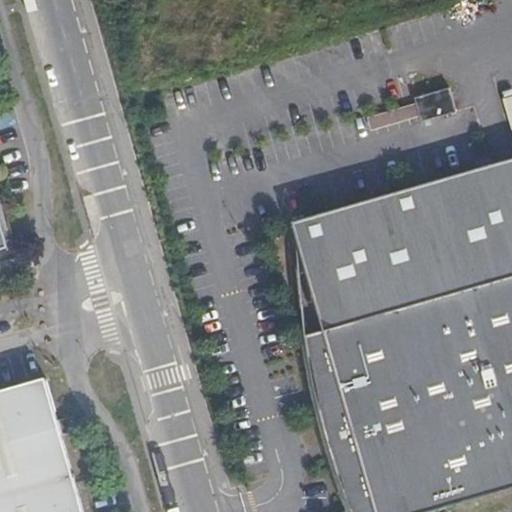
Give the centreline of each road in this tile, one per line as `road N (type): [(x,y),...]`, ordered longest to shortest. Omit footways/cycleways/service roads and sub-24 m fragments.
road 1 (unknown): [(212,218),(475,142),(482,120),(457,42)]
road 2 (unclassified): [(55,0),(132,268)]
road 3 (unclassified): [(143,305),(201,511)]
road 4 (unclassified): [(0,346),(143,305)]
road 5 (unclassified): [(132,268),(0,307)]
